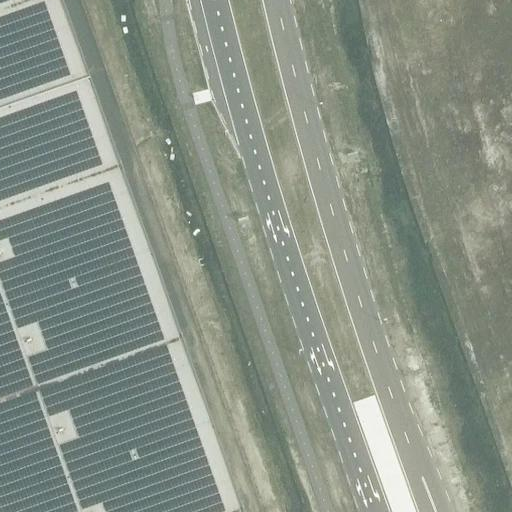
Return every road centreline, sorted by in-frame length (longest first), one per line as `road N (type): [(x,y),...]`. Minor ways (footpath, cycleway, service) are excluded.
road 1 (tertiary): [(213,0),(375,511)]
road 2 (tertiary): [(434,511),(319,168),(276,0)]
